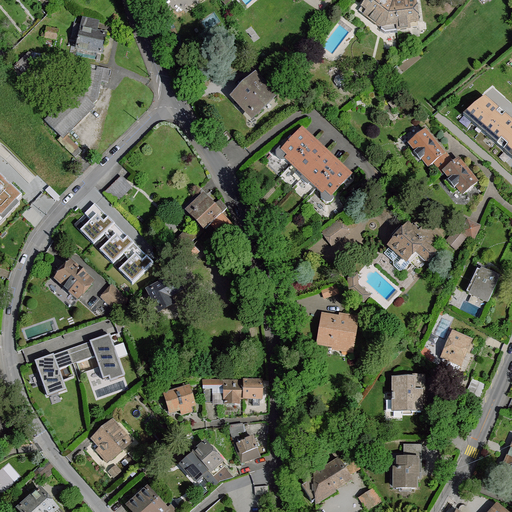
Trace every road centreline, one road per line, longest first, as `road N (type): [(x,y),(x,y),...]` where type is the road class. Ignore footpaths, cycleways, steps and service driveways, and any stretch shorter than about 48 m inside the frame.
road 1 (residential): [(102,511),(25,407),(11,353),(13,306),(53,221),(159,110),(177,102)]
road 2 (residential): [(282,511),(275,310),(255,241),(177,102)]
road 3 (tertiary): [(443,511),(511,360)]
